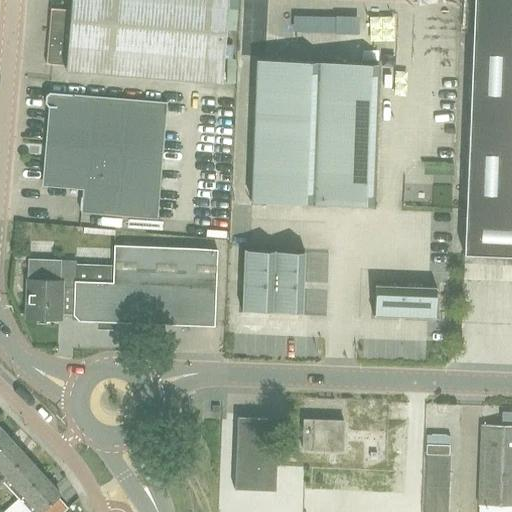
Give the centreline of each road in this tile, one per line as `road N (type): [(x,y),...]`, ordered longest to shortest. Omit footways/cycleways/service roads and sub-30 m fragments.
road 1 (unclassified): [(148,388),(195,374),(511,386)]
road 2 (unclassified): [(0,166),(13,0)]
road 3 (residential): [(0,388),(60,447),(99,511)]
road 4 (unknown): [(415,382),(412,511)]
